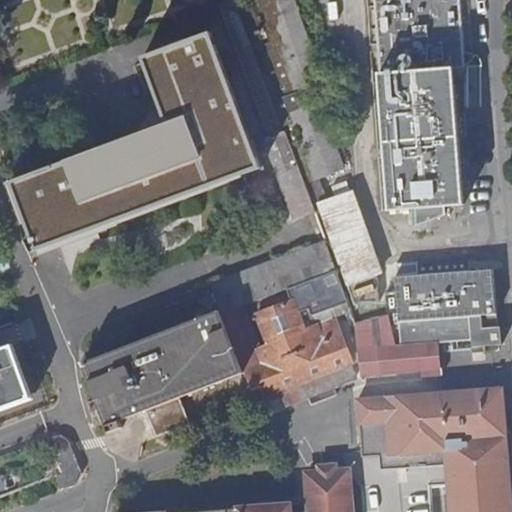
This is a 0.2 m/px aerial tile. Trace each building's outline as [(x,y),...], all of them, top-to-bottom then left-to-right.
[(265,135),(283,128),(235,0),(220,0),(215,2),(265,135)] [(236,0),(285,127),(304,182),(342,167),(315,91),(327,86),(326,81),(328,81),(298,0),(236,0)] [(463,68),(458,0),(373,0),(387,210),(414,208),(414,211),(408,211),(409,224),(418,223),(443,214),(443,206),(463,204),(463,197),(478,196),(476,169),(460,170),(453,68),(463,68)] [(260,169),(210,35),(144,59),(169,127),(44,173),(42,170),(32,175),(33,177),(26,180),(22,170),(13,174),(17,183),(13,185),(38,252),(260,169)] [(304,182),(285,127),(283,128),(265,135),(261,136),(286,200),(309,193),(304,182)] [(384,270),(352,188),(321,201),(351,283),(384,270)] [(314,208),(309,193),(286,200),(293,216),(314,208)] [(222,312),(335,270),(324,242),(211,284),(222,312)] [(500,326),(496,267),(473,269),(472,257),(422,260),(422,272),(398,274),(403,344),(397,345),(388,313),(355,326),(362,377),(422,369),(423,374),(444,373),(443,366),(441,367),(440,341),(474,339),(475,345),(504,343),(504,326),(500,326)] [(346,291),(337,269),(335,270),(222,312),(220,312),(230,337),(245,373),(265,365),(275,391),(281,389),(287,405),(310,397),(313,405),(339,396),(336,387),(355,380),(351,360),(330,308),(349,300),(346,291)] [(230,337),(220,312),(82,366),(92,390),(230,337)] [(230,337),(92,390),(109,433),(122,428),(120,422),(146,412),(156,435),(188,423),(179,400),(245,373),(230,337)] [(0,350),(0,407),(30,396),(10,347),(0,350)] [(257,398),(275,391),(265,365),(245,373),(255,397),(257,398)] [(359,397),(359,398),(363,452),(379,451),(381,466),(446,461),(450,511),(510,511),(505,431),(501,386),(359,397)] [(50,444),(55,457),(69,452),(66,443),(59,441),(50,444)] [(352,511),(349,470),(307,474),(309,511),(290,511),(290,505),(200,511),(352,511)] [(63,490),(57,474),(9,492),(15,508),(63,490)]
